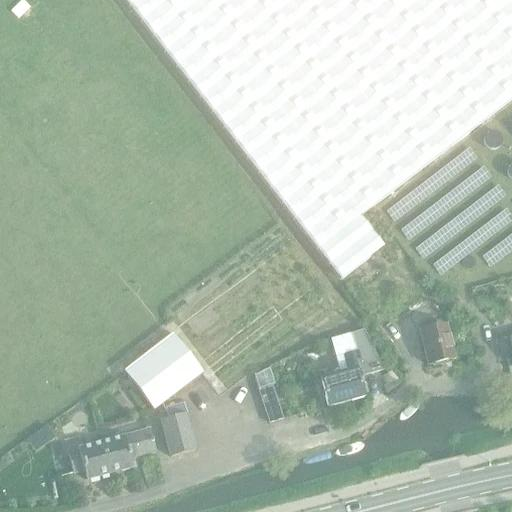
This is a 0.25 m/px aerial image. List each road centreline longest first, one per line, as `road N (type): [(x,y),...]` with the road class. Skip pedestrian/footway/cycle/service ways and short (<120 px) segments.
road 1 (unclassified): [(71,511),(354,429),(423,382),(489,381)]
road 2 (primary): [(359,511),(511,473)]
